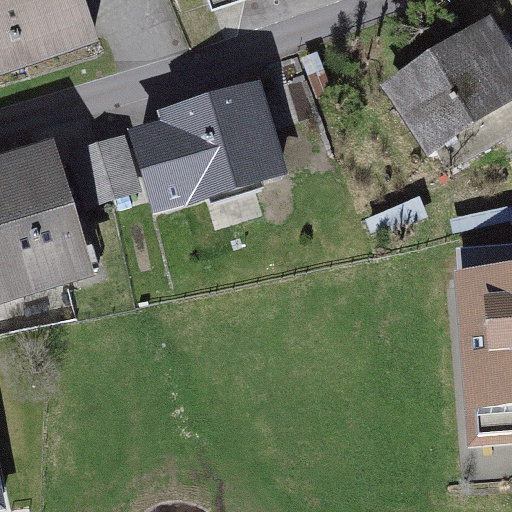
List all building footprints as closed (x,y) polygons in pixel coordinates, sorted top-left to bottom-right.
[(88,0),(0,0),(0,76),(103,44),(88,0)] [(208,0),(212,12),(246,0),(208,0)] [(430,150),(450,136),(473,175),(511,152),(511,45),(491,14),(385,84),(430,150)] [(160,117),(129,126),(155,212),(287,173),(259,78),(157,107),(160,117)] [(53,134),(0,150),(0,301),(96,271),(53,134)] [(126,137),(70,153),(86,207),(141,190),(126,137)] [(511,271),(440,277),(454,443),(511,438),(511,271)] [(31,511),(0,379),(0,511),(31,511)]
